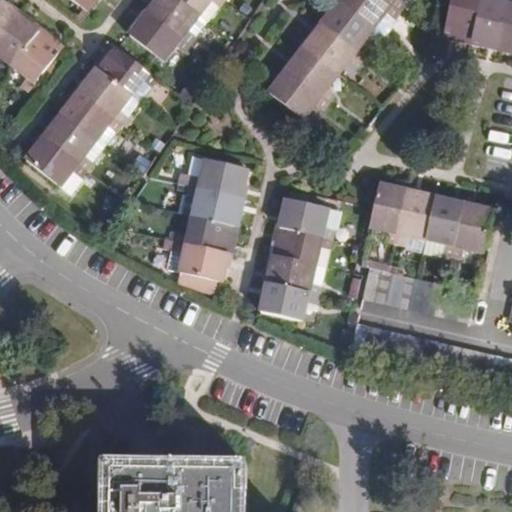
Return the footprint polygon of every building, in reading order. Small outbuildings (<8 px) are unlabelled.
[(93,0),(68,0),(85,12),(93,0)] [(156,0),(146,13),(178,37),(184,29),(196,14),(178,0),(156,0)] [(178,0),(196,14),(206,0),(178,0)] [(214,3),(210,0),(206,0),(196,14),(202,19),(214,3)] [(382,0),(350,0),(346,6),(379,32),(390,19),(399,27),(406,19),(382,0)] [(382,0),(406,19),(413,10),(403,3),(404,0),(382,0)] [(454,0),(447,36),(470,41),(480,1),(476,0),(454,0)] [(480,1),(470,41),(500,48),(510,0),(500,0),(499,5),(480,1)] [(511,0),(510,0),(500,48),(511,50),(511,0)] [(346,6),(327,29),(371,63),(376,55),(366,48),(379,32),(346,6)] [(0,32),(12,17),(0,7),(0,32)] [(173,44),(178,37),(146,13),(129,36),(161,60),(173,44)] [(202,19),(196,14),(184,29),(193,36),(205,21),(202,19)] [(0,63),(7,70),(34,34),(12,17),(0,32),(0,63)] [(399,27),(390,19),(379,32),(391,42),(402,29),(399,27)] [(178,37),(187,44),(193,36),(184,29),(178,37)] [(371,63),(327,29),(309,52),(343,78),(354,64),(364,72),(371,63)] [(34,34),(7,70),(24,83),(17,90),(26,96),(60,54),(34,34)] [(182,51),(187,44),(178,37),(173,44),(182,51)] [(95,72),(129,99),(142,83),(151,90),(158,82),(114,48),(95,72)] [(292,74),(335,108),(341,100),(331,92),(343,78),(309,52),(292,74)] [(95,72),(78,94),(121,128),(128,120),(118,112),(129,99),(95,72)] [(328,117),(335,108),(292,74),(275,95),(307,122),(317,108),(328,117)] [(129,99),(139,106),(141,108),(153,92),(151,90),(142,83),(129,99)] [(121,128),(78,94),(60,116),(94,143),(104,130),(114,137),(121,128)] [(139,106),(129,99),(118,112),(128,120),(139,106)] [(82,158),(94,143),(60,116),(41,140),(85,174),(92,165),(82,158)] [(132,123),(128,120),(121,128),(125,131),(132,123)] [(94,143),(104,150),(114,137),(104,130),(94,143)] [(79,182),(85,174),(41,140),(25,161),(58,187),(68,175),(79,182)] [(92,165),(104,150),(94,143),(82,158),(92,165)] [(207,161),(195,159),(191,178),(203,181),(207,161)] [(187,187),(240,199),(246,171),(207,161),(203,181),(191,178),(189,177),(187,187)] [(79,182),(68,175),(58,187),(73,198),(82,185),(79,182)] [(189,177),(182,176),(180,186),(187,187),(189,177)] [(384,233),(394,236),(406,185),(378,178),(368,220),(386,224),(384,233)] [(406,185),(394,236),(405,239),(407,229),(426,233),(435,191),(406,185)] [(240,199),(187,187),(184,198),(197,201),(193,220),(234,230),(240,199)] [(464,198),(435,191),(426,233),(444,238),(442,248),(452,250),(464,198)] [(275,221),(327,233),(329,223),(317,221),(321,201),(282,192),(275,221)] [(184,198),(182,197),(178,216),(193,220),(197,201),(184,198)] [(464,198),(452,250),(462,252),(464,242),(482,246),(492,204),(464,198)] [(336,205),(321,201),(317,221),(329,223),(331,224),(336,205)] [(176,234),(174,243),(229,255),(234,230),(193,220),(189,236),(176,234)] [(268,250),(310,260),(314,242),(327,245),(330,234),(327,233),(275,221),(268,250)] [(426,233),(423,246),(442,250),(442,248),(444,238),(426,233)] [(310,260),(323,263),(327,245),(314,242),(310,260)] [(223,283),(229,255),(174,243),(172,254),(184,256),(180,274),(223,283)] [(261,281),(315,294),(318,283),(306,281),(310,260),(268,250),(261,281)] [(172,254),(169,253),(165,270),(180,274),(184,256),(172,254)] [(323,263),(310,260),(306,281),(318,283),(323,263)] [(364,291),(374,293),(380,266),(370,263),(364,291)] [(387,296),(394,269),(387,267),(380,266),(374,293),(387,296)] [(399,299),(405,272),(394,269),(387,296),(399,299)] [(399,299),(410,301),(417,274),(405,272),(399,299)] [(410,301),(421,303),(427,277),(417,274),(410,301)] [(434,306),(440,280),(427,277),(421,303),(434,306)] [(446,309),(453,283),(445,281),(440,280),(434,306),(446,309)] [(313,303),(315,294),(261,281),(255,308),(296,317),(300,300),(313,303)] [(458,312),(463,285),(453,283),(446,309),(458,312)] [(463,285),(458,312),(469,314),(475,288),(463,285)] [(350,353),(360,355),(366,330),(355,327),(350,353)] [(366,330),(360,355),(372,358),(378,333),(366,330)] [(378,333),(372,358),(384,360),(390,335),(378,333)] [(384,360),(396,363),(401,338),(390,335),(384,360)] [(401,338),(396,363),(407,366),(413,340),(401,338)] [(413,340),(407,366),(419,368),(424,343),(413,340)] [(424,343),(419,368),(431,371),(437,346),(424,343)] [(449,348),(437,346),(431,371),(443,374),(449,348)] [(443,374),(454,376),(460,351),(449,348),(443,374)] [(460,351),(454,376),(466,379),(471,353),(460,351)] [(479,382),(484,356),(471,353),(466,379),(479,382)] [(494,358),(484,356),(479,382),(489,384),(494,358)] [(494,358),(489,384),(500,387),(506,361),(494,358)] [(511,362),(506,361),(500,387),(511,389),(511,362)] [(250,511),(250,478),(103,476),(103,511),(250,511)]
